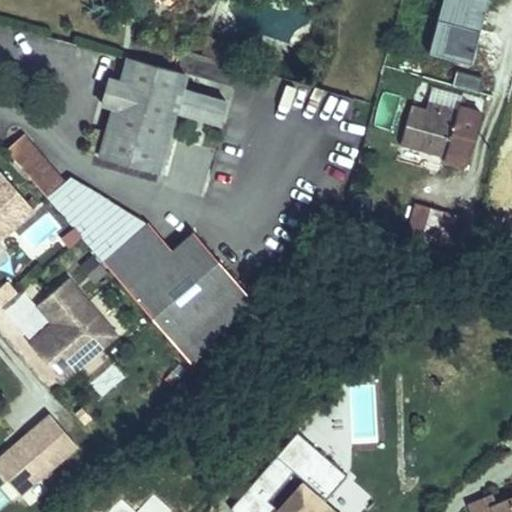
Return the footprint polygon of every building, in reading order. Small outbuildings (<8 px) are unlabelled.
[(0,24),(0,69),(33,83),(49,44),(0,24)] [(117,32),(90,131),(147,146),(175,48),(117,32)] [(401,62),(393,91),(438,105),(446,76),(401,62)] [(451,77),(446,76),(438,105),(461,112),(473,71),(454,66),(451,77)] [(388,90),(380,120),(394,123),(402,94),(388,90)] [(32,136),(13,115),(1,124),(19,146),(32,136)] [(32,136),(19,146),(44,175),(53,159),(32,136)] [(201,197),(215,151),(171,137),(156,184),(201,197)] [(53,159),(44,175),(96,237),(126,206),(135,197),(57,153),(53,159)] [(0,195),(19,179),(0,156),(0,195)] [(126,206),(96,237),(120,267),(154,233),(126,206)] [(154,233),(120,267),(170,326),(231,262),(176,211),(154,233)] [(10,306),(43,344),(59,331),(56,313),(66,305),(82,311),(97,298),(48,242),(18,268),(34,286),(39,291),(32,298),(27,292),(10,306)] [(0,264),(9,259),(0,244),(0,264)] [(34,286),(27,292),(32,298),(39,291),(34,286)] [(56,313),(59,331),(82,311),(66,305),(56,313)] [(0,456),(57,407),(31,376),(0,402),(0,456)] [(273,438),(281,396),(212,470),(247,466),(273,438)] [(331,442),(281,396),(273,438),(302,465),(299,468),(281,452),(258,476),(247,466),(212,470),(236,493),(251,477),(255,480),(240,496),(256,511),(290,511),(292,510),(294,511),(306,511),(325,493),(303,472),(331,442)] [(511,451),(472,468),(451,477),(462,508),(505,492),(511,489),(511,451)] [(447,468),(451,477),(472,468),(469,460),(447,468)]
